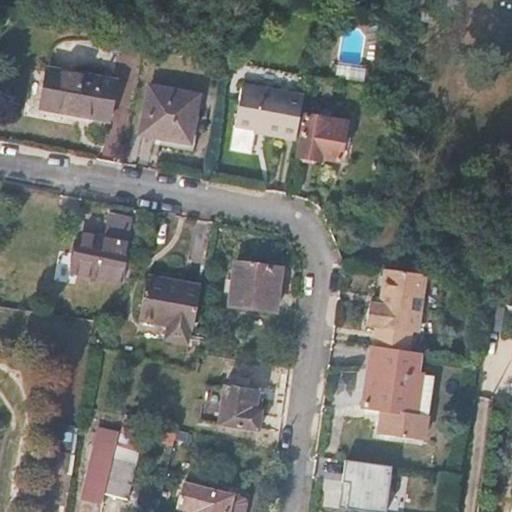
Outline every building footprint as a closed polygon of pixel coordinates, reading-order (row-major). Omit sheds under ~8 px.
[(116,75),(131,77),(136,50),(121,47),(116,75)] [(50,65),(42,104),(111,118),(119,79),(50,65)] [(324,93),(326,79),(309,75),(306,89),(324,93)] [(266,133),(297,138),(305,95),(244,83),(236,123),(267,129),(266,133)] [(150,85),(142,130),(162,135),(163,137),(191,142),(201,95),(150,85)] [(306,116),(299,157),(319,161),(321,157),(339,161),(347,124),(306,116)] [(80,232),(73,270),(120,278),(132,219),(110,215),(106,237),(80,232)] [(236,263),(231,306),(275,312),(281,270),(236,263)] [(423,332),(430,273),(385,268),(381,303),(371,302),(367,325),(378,327),(375,347),(412,352),(415,331),(423,332)] [(141,299),(133,342),(179,351),(186,308),(141,299)] [(414,372),(416,353),(412,352),(375,347),(371,347),(363,406),(383,409),(379,433),(423,440),(427,414),(414,413),(420,374),(414,372)] [(427,414),(432,376),(420,374),(414,413),(427,414)] [(224,387),(219,424),(259,429),(261,411),(255,410),(257,392),(224,387)] [(84,498),(102,502),(104,495),(112,463),(115,450),(119,433),(99,429),(84,498)] [(51,472),(66,474),(69,454),(53,452),(51,472)] [(388,510),(391,465),(345,461),(341,507),(388,510)] [(112,463),(104,495),(124,500),(132,468),(112,463)] [(249,511),(254,492),(190,477),(183,504),(202,509),(201,511),(249,511)]
